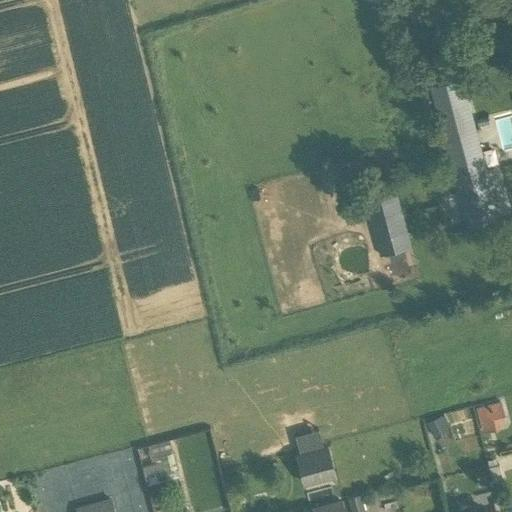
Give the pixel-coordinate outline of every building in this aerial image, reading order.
[(463,81),(432,89),(468,226),(500,218),(463,81)] [(394,183),(363,192),(381,255),(411,247),(394,183)] [(493,417),(505,414),(502,401),(476,407),(482,432),(496,429),(493,417)] [(433,438),(450,429),(444,414),(426,423),(433,438)] [(295,455),(303,483),(334,475),(326,447),(295,455)] [(499,464),(489,466),(493,482),(503,480),(499,464)] [(363,511),(359,494),(347,497),(351,511),(363,511)] [(113,511),(110,498),(77,508),(77,511),(113,511)] [(343,511),(341,501),(314,508),(315,511),(343,511)]
